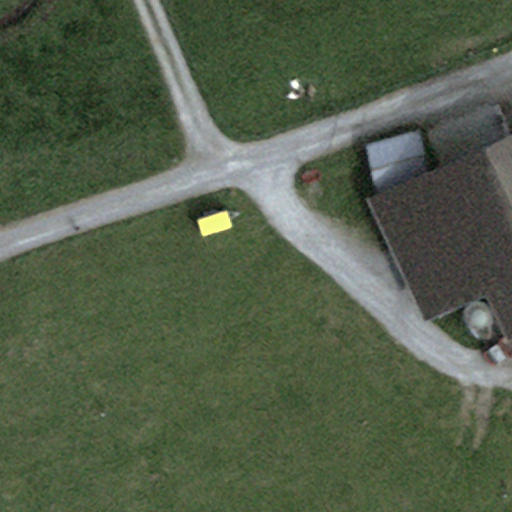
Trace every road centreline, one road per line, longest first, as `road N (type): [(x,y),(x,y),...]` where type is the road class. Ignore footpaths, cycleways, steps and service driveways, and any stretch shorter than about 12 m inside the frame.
road 1 (track): [(0,244),(354,131),(511,68)]
road 2 (track): [(511,376),(417,336),(239,168)]
road 3 (track): [(146,0),(212,176)]
